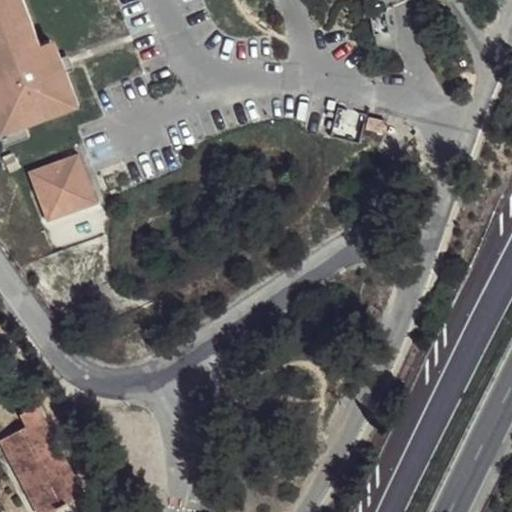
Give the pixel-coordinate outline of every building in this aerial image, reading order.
[(0,0),(0,123),(4,134),(29,124),(82,104),(65,57),(61,58),(51,62),(44,42),(28,0),(0,0)] [(54,38),(44,42),(51,62),(61,58),(54,38)] [(461,65),(450,65),(451,84),(462,84),(461,65)] [(29,124),(4,134),(7,143),(33,133),(29,124)] [(81,153),(31,171),(49,221),(99,202),(81,153)] [(26,424),(1,439),(40,511),(47,511),(87,491),(39,404),(20,414),(26,424)]
